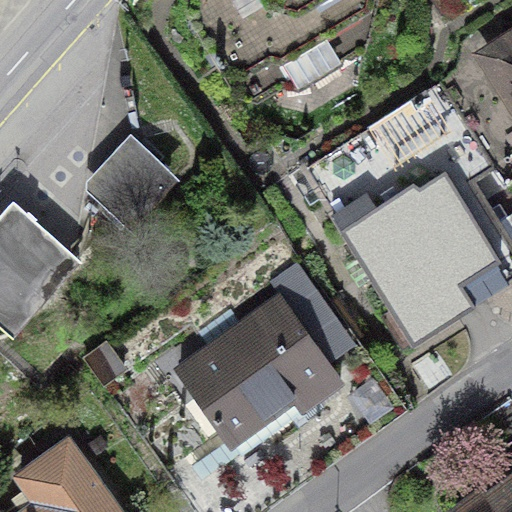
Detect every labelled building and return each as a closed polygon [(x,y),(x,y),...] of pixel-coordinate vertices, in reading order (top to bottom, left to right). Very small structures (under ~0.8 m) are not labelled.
[(190,0),(187,15),(237,96),(258,102),(355,43),(365,0),(190,0)] [(511,41),(490,56),(511,90),(511,41)] [(300,166),(413,344),(511,281),(511,240),(487,201),(504,190),(491,170),(496,167),(439,78),(300,166)] [(135,146),(95,190),(129,222),(170,177),(135,146)] [(13,194),(0,208),(0,318),(14,331),(81,255),(13,194)] [(283,300),(180,373),(227,439),(291,394),(301,407),(340,379),(283,300)] [(39,502),(25,511),(117,511),(68,443),(21,476),(39,502)] [(511,511),(511,472),(457,511),(511,511)]
